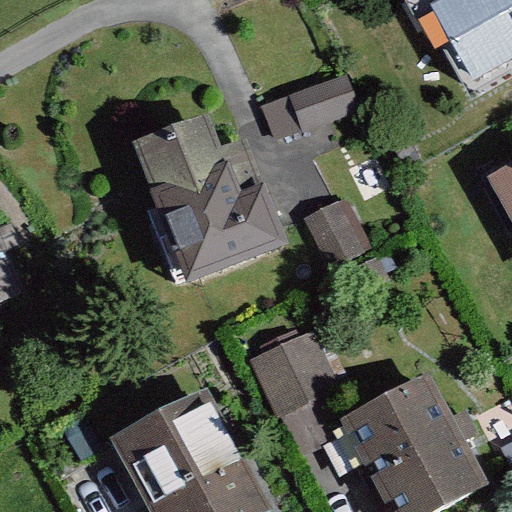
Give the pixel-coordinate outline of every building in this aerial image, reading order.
[(511,0),(430,0),(480,84),(511,65),(511,0)] [(263,98),(273,137),(369,112),(350,77),(263,98)] [(139,144),(196,285),(289,248),(233,107),(139,144)] [(511,169),(494,179),(511,213),(511,169)] [(306,211),(330,267),(372,249),(347,193),(306,211)] [(0,245),(0,315),(26,304),(0,245)] [(257,355),(281,414),(327,396),(302,337),(257,355)] [(434,378),(341,430),(386,511),(451,511),(495,488),(434,378)] [(121,440),(155,511),(268,511),(212,396),(121,440)]
